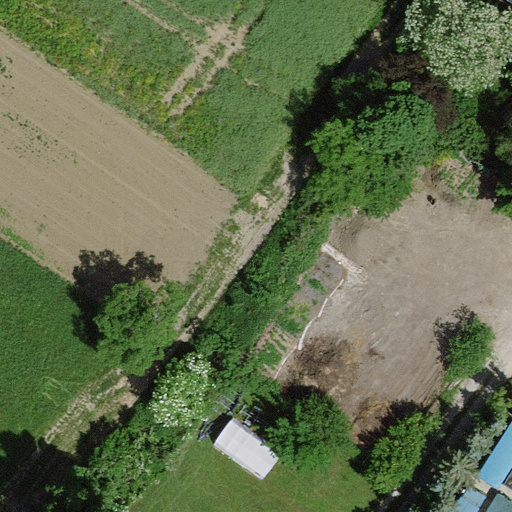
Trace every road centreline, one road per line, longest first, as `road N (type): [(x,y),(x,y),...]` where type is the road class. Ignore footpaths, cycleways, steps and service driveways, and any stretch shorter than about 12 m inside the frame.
road 1 (track): [(414,0),(170,342),(30,511)]
road 2 (track): [(391,511),(511,351)]
